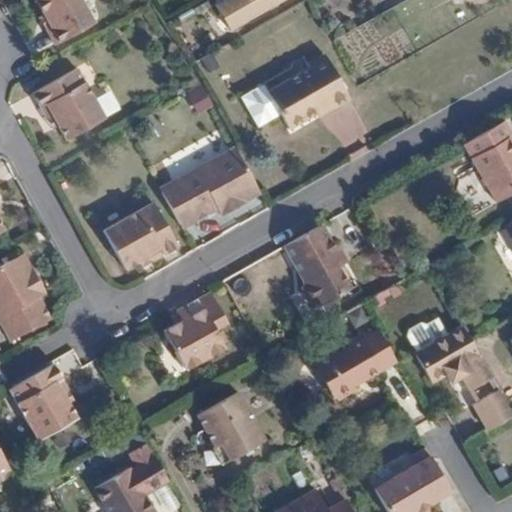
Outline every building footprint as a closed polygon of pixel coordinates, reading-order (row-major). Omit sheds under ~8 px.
[(30,0),(31,0),(41,20),(56,46),(91,26),(76,0),(30,0)] [(281,0),(217,0),(209,4),(228,31),(281,0)] [(56,46),(41,20),(37,23),(52,48),(56,46)] [(347,92),(323,52),(307,61),(310,66),(266,91),(276,107),(293,97),(304,116),(340,96),(347,92)] [(29,95),(42,117),(47,114),(55,128),(64,143),(101,121),(72,71),(29,95)] [(240,97),(254,119),(276,107),(266,91),(262,83),(240,97)] [(350,98),(347,92),(340,96),(304,116),(293,97),(276,107),(279,112),(288,128),(320,110),(332,103),(334,107),(350,98)] [(321,114),(334,107),(332,103),(320,110),(321,114)] [(276,107),(254,119),(257,125),(279,112),(276,107)] [(47,114),(42,117),(50,131),(55,128),(47,114)] [(509,135),(501,119),(459,143),(494,202),(511,192),(511,150),(504,137),(509,135)] [(230,150),(156,191),(176,226),(189,219),(192,224),(215,211),(222,207),(226,214),(256,197),(230,150)] [(148,255),(152,262),(174,249),(150,205),(99,233),(120,271),(134,263),(148,255)] [(222,207),(215,211),(219,218),(226,214),(222,207)] [(176,226),(179,231),(192,224),(189,219),(176,226)] [(511,219),(503,225),(511,241),(511,219)] [(340,263),(318,225),(295,238),(279,247),(299,282),(297,290),(306,305),(312,304),(314,307),(347,288),(335,267),(340,263)] [(139,270),(152,262),(148,255),(134,263),(139,270)] [(33,291),(40,287),(23,257),(0,270),(0,324),(11,343),(51,320),(37,298),(33,291)] [(45,294),(40,287),(33,291),(37,298),(45,294)] [(170,315),(172,318),(175,324),(169,328),(158,334),(180,373),(219,350),(209,333),(221,325),(204,295),(170,315)] [(175,324),(172,318),(165,322),(169,328),(175,324)] [(444,339),(434,323),(423,329),(417,328),(405,335),(404,341),(414,357),(444,339)] [(489,381),(466,342),(459,330),(444,339),(414,357),(411,358),(428,387),(442,378),(448,386),(458,380),(467,394),(489,381)] [(392,366),(373,334),(310,372),(328,405),(332,403),(333,406),(350,395),(349,391),(392,366)] [(58,394),(66,389),(52,368),(8,392),(37,441),(74,420),(66,406),(58,394)] [(467,394),(473,405),(496,392),(489,381),(467,394)] [(74,403),(66,389),(58,394),(66,406),(74,403)] [(485,432),(511,417),(496,392),(473,405),(469,407),(485,432)] [(218,448),(228,465),(261,445),(234,398),(196,421),(213,451),(218,448)] [(220,469),(228,465),(218,448),(213,451),(211,453),(220,469)] [(418,511),(448,495),(422,449),(408,458),(413,467),(370,491),(382,511),(418,511)] [(0,477),(10,471),(0,454),(0,477)] [(166,485),(151,460),(127,474),(124,473),(91,493),(97,502),(123,488),(131,502),(114,511),(148,511),(142,500),(166,485)] [(97,502),(102,511),(114,511),(131,502),(123,488),(97,502)] [(347,511),(342,503),(325,511),(323,511),(311,493),(278,511),(347,511)]
